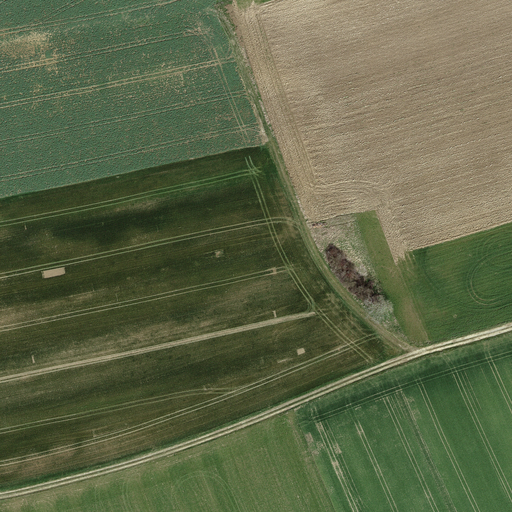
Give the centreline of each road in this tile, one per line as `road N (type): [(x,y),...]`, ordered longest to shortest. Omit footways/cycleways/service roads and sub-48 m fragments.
road 1 (track): [(0,498),(163,456),(417,355),(511,327)]
road 2 (track): [(201,6),(222,20),(244,63),(312,250),(417,355)]
